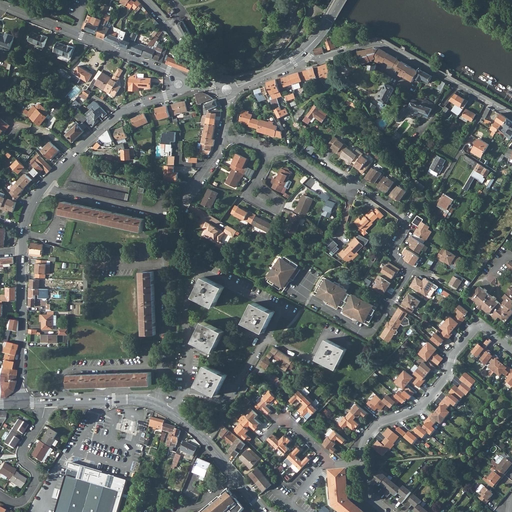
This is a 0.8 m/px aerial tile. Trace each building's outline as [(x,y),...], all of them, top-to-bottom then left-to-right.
[(130,0),(126,6),(131,9),(132,7),(135,3),(130,0)] [(132,7),(135,10),(137,8),(141,4),(137,0),(135,3),(132,7)] [(106,15),(107,12),(109,7),(103,4),(99,12),(106,15)] [(110,17),(109,17),(106,16),(97,37),(104,40),(107,35),(112,37),(114,32),(109,30),(105,28),(110,17)] [(95,17),(93,21),(87,18),(85,23),(83,28),(96,34),(102,20),(95,17)] [(183,21),(182,21),(177,25),(188,43),(194,39),(183,21)] [(162,26),(147,47),(145,47),(142,55),(159,61),(165,46),(156,42),(157,40),(156,40),(165,29),(162,26)] [(104,40),(117,45),(120,35),(114,32),(112,37),(107,35),(104,40)] [(11,46),(14,37),(6,33),(5,37),(0,35),(0,44),(10,49),(11,46)] [(43,35),(42,37),(33,33),(29,42),(44,48),(48,38),(43,35)] [(134,43),(138,34),(134,33),(134,34),(131,40),(132,40),(131,42),(128,49),(142,55),(145,47),(140,44),(139,45),(134,43)] [(120,35),(117,45),(121,47),(125,37),(120,35)] [(125,37),(121,47),(128,49),(131,42),(129,41),(130,39),(129,38),(128,38),(125,37)] [(325,42),(328,50),(335,48),(334,44),(332,45),(330,38),(326,39),(327,41),(325,42)] [(165,46),(159,61),(161,62),(167,47),(174,41),(172,39),(165,46)] [(69,46),(68,47),(58,43),(54,53),(61,56),(70,59),(74,48),(69,46)] [(316,55),(324,52),(322,47),(314,50),(316,55)] [(400,61),(378,47),(376,47),(375,47),(373,48),(358,51),(357,51),(363,65),(368,63),(369,63),(373,62),(373,60),(375,59),(377,58),(384,62),(395,69),(400,61)] [(191,74),(193,70),(181,53),(177,61),(169,57),(166,64),(191,74)] [(419,72),(400,61),(395,69),(396,70),(401,72),(398,75),(402,77),(403,76),(412,82),(415,79),(418,74),(419,72)] [(328,79),(330,78),(326,64),(318,68),(319,75),(320,76),(321,80),(327,78),(328,79)] [(79,66),(74,74),(82,78),(88,82),(92,74),(79,66)] [(317,67),(307,70),(310,79),(311,78),(320,76),(319,75),(318,68),(317,67)] [(432,76),(420,69),(420,70),(419,72),(418,74),(415,79),(419,81),(421,82),(423,79),(429,82),(432,76)] [(94,79),(97,81),(103,72),(100,70),(94,79)] [(310,79),(307,70),(299,72),(302,81),(310,79)] [(112,78),(105,90),(115,96),(121,86),(116,83),(119,78),(122,73),(117,71),(112,78)] [(103,72),(97,81),(94,79),(89,88),(93,90),(96,85),(105,90),(112,78),(103,72)] [(302,81),(299,72),(289,75),(293,84),(292,84),(294,89),(301,88),(299,82),(302,81)] [(74,74),(71,79),(78,84),(82,78),(74,74)] [(138,78),(135,74),(129,77),(129,91),(138,91),(139,87),(150,88),(150,78),(138,78)] [(285,88),(285,87),(292,84),(293,84),(289,75),(286,76),(278,79),(277,79),(280,89),(285,88)] [(281,91),(280,89),(277,79),(267,83),(273,100),(277,98),(276,93),(281,91)] [(418,93),(422,84),(419,83),(414,95),(413,97),(412,100),(412,101),(422,105),(423,103),(424,100),(416,97),(418,93)] [(76,84),(68,95),(73,99),(82,89),(76,84)] [(392,95),(396,89),(387,84),(378,99),(380,100),(378,104),(381,105),(380,107),(384,109),(387,104),(390,99),(392,100),(394,96),(392,95)] [(263,87),(256,89),(259,101),(266,100),(263,87)] [(79,96),(85,101),(91,92),(87,90),(85,90),(79,96)] [(202,92),(198,93),(195,94),(199,105),(201,104),(213,99),(212,98),(208,95),(206,94),(204,93),(202,92)] [(466,103),(468,101),(455,94),(449,101),(456,104),(455,106),(459,108),(456,113),(459,114),(465,105),(466,103)] [(353,101),(349,99),(347,103),(355,107),(359,100),(355,98),(353,101)] [(216,100),(205,105),(208,110),(218,106),(217,104),(217,102),(216,100)] [(173,107),(170,108),(172,116),(176,115),(176,114),(187,111),(185,101),(174,104),(173,106),(173,107)] [(271,103),(274,110),(278,118),(284,116),(278,101),(271,103)] [(407,114),(411,109),(420,112),(422,105),(412,101),(410,104),(404,104),(404,106),(404,108),(394,119),(398,122),(405,113),(407,114)] [(376,107),(369,102),(366,107),(370,115),(376,107)] [(64,110),(58,106),(54,103),(53,109),(54,111),(51,115),(57,120),(64,110)] [(420,112),(429,115),(430,113),(434,106),(433,105),(433,106),(423,103),(422,105),(420,112)] [(106,113),(98,104),(92,109),(99,117),(101,115),(103,117),(107,114),(106,113)] [(315,105),(304,121),(308,124),(314,117),(322,122),(326,117),(318,111),(320,109),(315,105)] [(44,112),(45,112),(38,106),(36,109),(33,107),(32,108),(29,106),(23,112),(29,117),(40,125),(48,115),(45,113),(44,112)] [(170,116),(167,106),(156,109),(159,119),(170,116)] [(448,109),(445,106),(440,113),(443,116),(448,109)] [(305,111),(301,107),(294,117),(296,122),(305,111)] [(491,122),(485,119),(491,109),(487,107),(480,120),(481,120),(480,121),(489,125),(491,122)] [(91,110),(89,111),(92,115),(88,119),(79,109),(75,114),(83,122),(83,123),(87,119),(89,122),(89,123),(92,126),(99,121),(97,119),(99,117),(92,109),(91,110)] [(245,122),(250,124),(250,125),(249,126),(258,129),(260,121),(252,118),(253,114),(250,113),(250,111),(244,109),(240,120),(245,122)] [(466,109),(462,116),(468,120),(472,122),(476,114),(466,109)] [(500,113),(496,120),(496,121),(493,125),(490,129),(493,131),(491,134),(493,136),(497,131),(498,129),(501,124),(503,125),(508,118),(501,113),(500,113)] [(148,122),(144,114),(132,119),(136,128),(148,122)] [(204,116),(202,115),(201,125),(205,126),(202,138),(212,140),(212,139),(216,126),(216,125),(206,123),(207,117),(207,115),(204,116)] [(218,126),(219,120),(207,117),(206,123),(216,125),(216,126),(218,126)] [(511,121),(508,118),(503,125),(500,131),(506,135),(511,124),(511,121)] [(0,120),(0,133),(3,130),(5,131),(10,125),(1,119),(0,120)] [(265,133),(265,132),(270,133),(270,135),(275,137),(275,136),(282,138),(281,132),(277,131),(278,127),(273,125),(274,122),(270,121),(269,122),(261,119),(260,121),(258,129),(257,131),(265,133)] [(72,130),(67,135),(73,142),(84,131),(82,129),(79,126),(80,125),(79,123),(77,121),(70,128),(72,130)] [(455,124),(456,123),(453,122),(446,132),(449,134),(456,125),(455,124)] [(118,141),(128,137),(123,127),(113,131),(118,141)] [(113,140),(109,130),(101,137),(104,142),(111,142),(113,140)] [(168,153),(168,157),(168,163),(167,166),(174,167),(174,157),(172,157),(173,149),(172,149),(172,145),(172,142),(175,142),(176,133),(167,132),(167,134),(162,134),(162,138),(161,138),(161,144),(166,144),(165,153),(168,153)] [(346,148),(347,146),(334,136),(326,146),(330,149),(330,148),(340,156),(346,148)] [(387,149),(391,145),(382,137),(380,139),(383,141),(381,143),(387,149)] [(212,140),(202,138),(201,144),(199,143),(198,149),(200,149),(200,153),(208,155),(210,150),(211,149),(211,146),(213,146),(215,140),(212,139),(212,140)] [(489,144),(484,141),(483,142),(479,139),(471,151),(481,157),(489,144)] [(50,142),(41,151),(50,159),(59,150),(50,142)] [(311,154),(316,148),(311,145),(306,151),(311,154)] [(394,155),(398,151),(391,145),(387,149),(394,155)] [(340,156),(339,156),(345,161),(345,162),(347,164),(349,164),(351,162),(354,165),(361,156),(362,154),(356,149),(353,153),(346,148),(340,156)] [(122,149),(122,160),(130,160),(130,150),(124,149),(122,149)] [(251,159),(240,152),(232,165),(234,166),(244,173),(245,173),(248,169),(245,168),(244,167),(247,161),(249,162),(251,159)] [(47,173),(52,168),(38,154),(29,162),(40,173),(43,169),(47,173)] [(407,155),(397,168),(401,171),(411,158),(407,155)] [(440,169),(446,160),(437,155),(430,168),(438,173),(439,174),(441,170),(440,169)] [(362,174),(370,164),(367,161),(361,156),(354,165),(353,165),(360,170),(359,171),(362,174)] [(466,156),(464,160),(475,167),(478,163),(466,156)] [(19,173),(25,167),(18,159),(11,166),(19,173)] [(244,167),(245,168),(248,169),(245,173),(252,177),(255,171),(253,169),(251,165),(249,162),(247,161),(244,167)] [(490,171),(478,163),(475,167),(471,174),(474,176),(479,180),(483,183),(486,178),(484,177),(485,176),(486,177),(490,171)] [(177,173),(173,172),(174,167),(167,166),(165,166),(164,180),(177,182),(177,173)] [(234,166),(225,180),(234,185),(238,179),(241,175),(242,176),(244,173),(234,166)] [(374,183),(382,173),(376,169),(375,170),(372,167),(364,177),(367,180),(368,179),(374,183)] [(286,170),(284,171),(282,170),(276,181),(274,180),(272,183),(274,184),(284,189),(287,191),(291,183),(288,182),(292,175),(290,174),(289,172),(288,170),(286,170)] [(471,174),(465,185),(467,186),(474,176),(471,174)] [(384,176),(377,187),(380,189),(381,188),(387,193),(394,183),(388,178),(387,179),(384,176)] [(127,202),(129,195),(68,181),(67,188),(127,202)] [(422,190),(424,187),(416,181),(413,184),(422,190)] [(18,183),(11,190),(12,191),(9,194),(14,198),(12,201),(8,200),(8,202),(5,200),(5,199),(4,198),(0,196),(0,207),(2,208),(1,210),(4,211),(5,209),(9,211),(14,213),(17,204),(17,203),(17,201),(20,199),(18,197),(21,194),(25,190),(18,183)] [(274,184),(272,189),(281,194),(284,189),(274,184)] [(397,185),(389,195),(392,198),(393,197),(399,201),(407,191),(400,187),(397,185)] [(212,209),(219,193),(209,189),(202,204),(212,209)] [(340,201),(324,190),(320,196),(328,201),(321,215),(330,218),(334,208),(339,210),(340,201)] [(456,200),(444,193),(438,205),(449,211),(456,200)] [(296,211),(295,210),(293,214),(302,218),(302,219),(311,201),(303,197),(296,211)] [(144,219),(112,212),(64,201),(61,214),(100,223),(104,223),(142,232),(144,219)] [(230,213),(234,215),(239,207),(234,205),(230,213)] [(255,215),(248,211),(248,212),(239,207),(234,215),(250,224),(255,216),(255,215)] [(380,219),(384,216),(377,209),(373,211),(366,217),(367,218),(363,221),(360,218),(356,223),(360,227),(361,228),(363,230),(364,229),(367,232),(375,225),(373,224),(379,218),(380,219)] [(447,214),(445,212),(437,224),(440,226),(447,214)] [(291,213),(289,217),(290,218),(282,234),(283,234),(292,238),(302,218),(293,214),(291,213)] [(414,233),(426,241),(432,231),(428,229),(430,226),(422,221),(424,219),(417,215),(412,222),(419,226),(414,233)] [(250,225),(266,234),(271,225),(255,216),(250,224),(250,225)] [(208,223),(207,225),(205,230),(211,233),(210,235),(210,236),(210,237),(211,237),(212,238),(212,237),(213,237),(217,239),(216,240),(221,243),(226,235),(227,233),(222,230),(221,231),(218,229),(218,228),(208,223)] [(359,239),(358,239),(357,238),(350,246),(352,247),(347,253),(345,251),(341,255),(349,264),(353,260),(354,261),(360,255),(358,253),(365,246),(366,247),(369,245),(371,241),(361,236),(359,239)] [(411,247),(422,254),(424,250),(422,249),(425,245),(412,236),(408,241),(413,244),(411,247)] [(329,248),(336,255),(340,250),(338,248),(340,246),(336,242),(329,248)] [(43,249),(43,245),(33,243),(31,255),(42,256),(42,253),(45,254),(45,250),(43,249)] [(54,250),(55,246),(46,244),(45,247),(50,248),(48,252),(52,254),(54,250)] [(406,260),(416,266),(418,263),(417,262),(420,257),(406,248),(403,253),(408,256),(406,260)] [(447,250),(443,248),(437,257),(441,260),(442,259),(451,264),(452,262),(457,265),(461,257),(457,254),(456,255),(447,249),(447,250)] [(273,284),(280,289),(283,286),(285,287),(290,281),(292,278),(293,279),(300,270),(297,268),(299,265),(286,256),(284,259),(282,257),(280,260),(279,260),(277,263),(277,264),(273,270),(269,276),(271,278),(269,281),(274,284),(273,284)] [(14,263),(13,257),(0,258),(0,268),(0,273),(4,273),(4,267),(10,267),(10,263),(14,263)] [(37,260),(34,278),(44,278),(45,275),(49,275),(50,265),(50,262),(47,261),(37,260)] [(387,265),(382,272),(393,278),(397,272),(398,273),(400,269),(390,263),(388,266),(387,265)] [(478,272),(471,267),(468,272),(475,277),(478,272)] [(156,335),(154,272),(140,273),(141,303),(142,335),(156,335)] [(460,293),(461,295),(475,277),(468,272),(464,278),(456,273),(449,284),(457,289),(456,291),(460,293)] [(376,284),(374,288),(384,294),(387,291),(385,290),(388,287),(389,287),(392,283),(380,275),(377,281),(378,282),(377,285),(376,284)] [(416,277),(412,284),(416,287),(415,288),(426,295),(432,287),(435,289),(436,290),(438,286),(427,279),(425,282),(416,277)] [(215,307),(224,287),(204,278),(194,297),(215,307)] [(44,289),(44,280),(43,280),(30,279),(30,288),(44,289)] [(320,285),(315,292),(319,294),(318,297),(324,300),(324,301),(328,303),(327,304),(337,309),(339,306),(345,310),(343,314),(353,319),(354,318),(357,320),(358,320),(364,323),(366,320),(370,323),(373,315),(376,310),(373,308),(374,306),(367,302),(361,298),(357,296),(357,297),(354,295),(353,296),(346,292),(347,290),(344,288),(345,288),(341,286),(334,282),(334,283),(327,279),(326,281),(323,280),(319,285),(320,285)] [(511,312),(511,308),(511,307),(511,285),(511,286),(510,285),(508,288),(509,289),(503,296),(504,298),(500,303),(495,298),(496,298),(493,295),(492,296),(486,291),(486,290),(483,287),(482,288),(479,285),(470,296),(479,304),(483,308),(489,313),(491,311),(493,313),(491,315),(496,318),(498,315),(503,319),(505,317),(507,319),(511,312)] [(430,297),(435,289),(432,287),(426,295),(429,297),(430,297)] [(51,289),(44,289),(30,288),(29,306),(34,307),(35,295),(39,295),(39,298),(47,299),(48,291),(51,292),(51,289)] [(401,305),(412,312),(414,309),(413,308),(415,305),(417,307),(420,301),(409,294),(406,298),(407,299),(405,302),(403,302),(401,305)] [(264,333),(274,313),(255,303),(245,323),(264,333)] [(465,315),(468,312),(460,305),(455,310),(458,313),(456,316),(463,321),(465,318),(463,317),(465,315)] [(48,312),(47,315),(40,314),(40,322),(41,322),(41,329),(54,330),(57,329),(57,315),(53,315),(53,312),(48,312)] [(393,318),(384,331),(392,337),(401,323),(404,325),(406,321),(397,315),(395,319),(393,318)] [(446,322),(454,329),(457,325),(458,323),(460,325),(463,321),(456,316),(453,319),(450,316),(446,322)] [(6,330),(9,331),(14,332),(15,326),(16,322),(7,319),(6,330)] [(214,353),(224,332),(204,322),(194,342),(214,353)] [(449,335),(450,333),(454,329),(446,322),(441,328),(444,330),(441,333),(448,339),(451,336),(449,335)] [(6,330),(1,328),(0,333),(0,341),(3,342),(5,343),(9,331),(6,330)] [(436,334),(431,339),(440,346),(443,342),(444,341),(446,342),(448,339),(441,333),(439,336),(436,334)] [(41,342),(47,342),(57,343),(58,335),(49,335),(42,334),(41,342)] [(341,368),(351,348),(331,338),(321,358),(341,368)] [(486,348),(492,341),(489,339),(483,346),(484,347),(486,348)] [(3,342),(1,351),(13,354),(15,346),(15,345),(5,343),(3,342)] [(433,353),(436,349),(428,342),(423,348),(431,355),(433,353)] [(482,347),(478,344),(474,350),(471,353),(478,358),(481,355),(485,350),(483,348),(482,347)] [(270,364),(269,359),(274,354),(281,359),(280,361),(283,363),(280,367),(286,371),(288,367),(293,360),(274,347),(265,358),(262,361),(262,362),(260,365),(267,370),(270,364)] [(423,348),(419,353),(427,360),(430,356),(431,355),(423,348)] [(486,365),(489,362),(493,357),(489,354),(489,353),(487,352),(489,351),(486,348),(485,350),(481,355),(483,357),(481,360),(486,365)] [(13,355),(4,353),(2,360),(4,361),(11,363),(12,362),(13,355)] [(440,362),(443,359),(436,354),(435,355),(434,356),(440,362)] [(431,359),(438,365),(440,362),(434,356),(432,358),(431,359)] [(492,370),(495,372),(502,364),(498,361),(496,359),(497,358),(495,356),(493,357),(489,362),(492,364),(489,367),(492,370)] [(1,368),(12,370),(13,370),(14,363),(12,362),(11,363),(4,361),(2,360),(1,368)] [(419,368),(427,375),(430,371),(431,369),(433,371),(436,367),(429,362),(426,365),(423,363),(419,368)] [(219,395),(229,374),(209,364),(199,384),(219,395)] [(506,367),(502,364),(495,372),(500,377),(503,374),(506,376),(511,370),(509,368),(508,367),(507,369),(506,367)] [(424,379),(424,378),(427,375),(419,368),(414,373),(417,376),(415,379),(421,384),(424,381),(423,380),(424,379)] [(400,376),(408,383),(411,380),(413,378),(405,371),(400,376)] [(151,372),(108,374),(68,375),(69,388),(92,387),(102,387),(108,387),(113,386),(120,386),(151,385),(151,372)] [(311,372),(303,379),(307,383),(315,375),(311,372)] [(472,390),(470,389),(476,382),(465,373),(460,380),(464,384),(462,386),(469,393),(472,390)] [(270,374),(266,380),(271,383),(275,377),(270,374)] [(405,387),(408,383),(400,376),(395,382),(404,389),(405,387)] [(421,384),(415,379),(413,381),(412,382),(419,387),(421,384)] [(12,388),(13,386),(0,385),(0,391),(3,391),(4,398),(10,391),(12,389),(12,388)] [(451,394),(460,401),(465,395),(467,396),(469,393),(462,386),(459,390),(457,388),(454,386),(449,392),(451,394)] [(310,393),(303,387),(288,402),(292,405),(298,399),(301,402),(307,396),(310,393)] [(405,390),(412,396),(414,393),(407,387),(407,388),(405,390)] [(281,401),(270,390),(264,396),(271,403),(274,400),(275,401),(278,404),(281,401)] [(406,399),(408,397),(409,399),(412,396),(405,390),(402,393),(399,390),(395,396),(400,400),(403,403),(406,399)] [(394,403),(395,402),(397,403),(400,400),(395,396),(393,394),(390,397),(387,394),(382,400),(391,407),(394,403)] [(444,398),(442,401),(450,408),(453,404),(456,407),(460,401),(451,394),(447,398),(446,400),(444,398)] [(382,400),(376,395),(370,402),(369,400),(366,404),(373,409),(375,406),(377,407),(380,410),(382,400)] [(273,412),(267,406),(271,403),(264,396),(259,403),(256,405),(259,409),(262,406),(271,415),(273,412)] [(307,396),(301,402),(304,405),(298,411),(301,414),(312,403),(313,402),(307,396)] [(436,411),(446,419),(450,414),(447,411),(450,408),(442,401),(439,404),(441,406),(439,407),(436,411)] [(300,415),(303,418),(304,417),(307,420),(318,409),(312,403),(301,414),(300,415)] [(366,417),(369,414),(356,403),(350,410),(351,411),(357,416),(358,416),(361,413),(362,414),(366,417)] [(258,414),(253,409),(246,416),(247,416),(259,427),(262,424),(255,417),(258,414)] [(354,419),(357,416),(351,411),(345,417),(357,427),(358,428),(360,425),(354,419)] [(428,418),(435,424),(438,421),(441,424),(446,419),(436,411),(434,414),(432,415),(431,414),(428,418)] [(148,428),(152,414),(148,412),(143,426),(148,428)] [(241,422),(241,423),(248,429),(251,425),(257,431),(260,428),(259,427),(247,416),(246,416),(244,413),(238,420),(241,422)] [(53,425),(52,424),(49,427),(51,428),(59,433),(67,421),(58,415),(55,420),(56,420),(53,425)] [(163,430),(165,421),(152,418),(152,417),(149,426),(150,426),(152,427),(152,429),(155,429),(155,428),(163,430)] [(348,425),(354,430),(357,427),(345,417),(338,424),(345,429),(348,425)] [(26,424),(16,418),(9,431),(19,437),(21,434),(20,433),(26,424)] [(427,422),(426,424),(425,424),(422,428),(428,433),(431,435),(436,430),(432,427),(435,424),(428,418),(425,421),(427,422)] [(137,433),(139,423),(132,422),(130,432),(137,433)] [(248,429),(241,423),(241,422),(234,429),(247,440),(250,437),(247,434),(245,432),(248,429)] [(166,446),(171,448),(177,429),(177,427),(166,424),(164,431),(168,432),(167,435),(169,436),(168,440),(166,446)] [(410,432),(418,439),(421,436),(424,438),(428,433),(422,428),(419,425),(416,429),(415,430),(413,429),(410,432)] [(403,436),(406,433),(399,427),(397,430),(403,436)] [(51,428),(47,434),(49,435),(46,439),(45,438),(43,442),(53,449),(61,435),(61,434),(59,433),(51,428)] [(233,444),(238,438),(226,428),(221,434),(224,437),(232,444),(233,444)] [(393,444),(398,437),(388,428),(383,435),(386,438),(387,438),(385,441),(391,447),(393,444)] [(178,445),(181,431),(177,429),(171,448),(169,457),(175,459),(177,454),(177,453),(173,452),(176,444),(178,445)] [(347,440),(334,430),(334,431),(329,437),(334,441),(337,438),(344,444),(347,440)] [(16,440),(17,440),(19,437),(9,431),(2,442),(11,448),(16,440)] [(413,444),(418,439),(410,432),(409,432),(405,437),(413,444)] [(288,436),(285,434),(279,440),(275,436),(276,436),(273,433),(267,439),(270,442),(276,448),(277,448),(288,436)] [(277,448),(283,454),(289,448),(286,444),(292,438),(289,436),(288,436),(277,448)] [(324,444),(335,453),(337,450),(333,447),(331,446),(335,442),(334,441),(329,437),(328,436),(322,443),(324,444)] [(233,455),(236,458),(246,445),(245,444),(245,443),(238,438),(233,444),(233,445),(229,450),(228,450),(232,454),(231,454),(233,455)] [(41,463),(46,455),(48,456),(49,456),(53,449),(43,442),(40,441),(38,444),(40,446),(37,451),(36,450),(32,457),(41,463)] [(378,441),(372,448),(382,456),(388,449),(389,450),(391,447),(385,441),(382,444),(381,443),(378,441)] [(193,456),(197,448),(185,442),(181,451),(193,456)] [(296,454),(301,448),(298,446),(287,457),(293,464),(299,458),(296,454)] [(250,469),(259,460),(247,449),(240,457),(248,464),(247,465),(250,469)] [(175,459),(173,466),(177,467),(182,456),(177,454),(175,459)] [(293,464),(299,470),(311,458),(307,455),(302,460),(299,458),(293,464)] [(498,469),(505,475),(508,472),(507,471),(510,468),(510,469),(511,466),(511,463),(506,458),(505,459),(501,456),(496,462),(500,466),(498,469)] [(207,479),(212,466),(200,460),(194,473),(203,477),(201,480),(205,482),(207,479)] [(495,466),(498,469),(500,466),(496,462),(494,461),(491,464),(495,466)] [(14,469),(10,467),(10,468),(2,463),(0,465),(0,474),(8,479),(13,471),(14,469)] [(116,511),(126,481),(125,480),(69,463),(69,464),(67,469),(54,511),(116,511)] [(296,472),(299,470),(293,464),(290,466),(296,472)] [(502,478),(505,475),(498,469),(495,466),(492,469),(494,471),(489,478),(487,476),(484,480),(493,488),(496,485),(496,486),(500,482),(499,481),(502,478)] [(258,467),(249,474),(252,477),(257,482),(265,475),(258,467)] [(331,475),(332,487),(331,487),(332,506),(339,511),(363,511),(350,500),(349,485),(348,485),(346,474),(346,470),(330,472),(331,475)] [(7,481),(20,489),(26,480),(21,477),(20,478),(15,475),(16,473),(13,471),(8,479),(7,481)] [(381,484),(387,478),(380,472),(371,483),(373,485),(376,482),(380,486),(381,484)] [(265,475),(257,482),(261,487),(261,488),(263,491),(267,488),(272,484),(265,475)] [(385,496),(395,484),(387,478),(381,484),(386,488),(382,493),(385,496)] [(395,484),(385,496),(388,498),(391,495),(392,493),(395,496),(398,492),(401,489),(395,484)] [(490,498),(494,494),(484,485),(482,485),(477,491),(477,492),(479,494),(477,497),(486,505),(491,499),(490,498)] [(398,501),(402,503),(411,492),(403,486),(401,489),(398,492),(402,496),(398,501)] [(232,511),(242,511),(244,510),(235,500),(237,499),(234,496),(233,497),(228,491),(222,497),(223,498),(220,500),(214,505),(215,506),(212,508),(210,506),(203,511),(227,511),(228,511),(230,510),(232,511)] [(422,502),(414,495),(405,506),(408,509),(412,504),(417,508),(419,505),(422,502)] [(220,500),(219,499),(210,506),(212,508),(215,506),(214,505),(220,500)]
